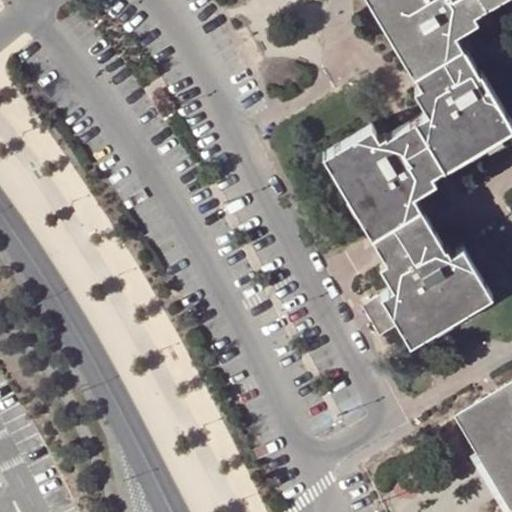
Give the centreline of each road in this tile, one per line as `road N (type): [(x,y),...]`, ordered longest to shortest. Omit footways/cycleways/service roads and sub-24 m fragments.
road 1 (residential): [(21,12),(145,175),(314,458),(385,417),(227,115),(155,0)]
road 2 (secondary): [(0,219),(117,403),(170,511)]
